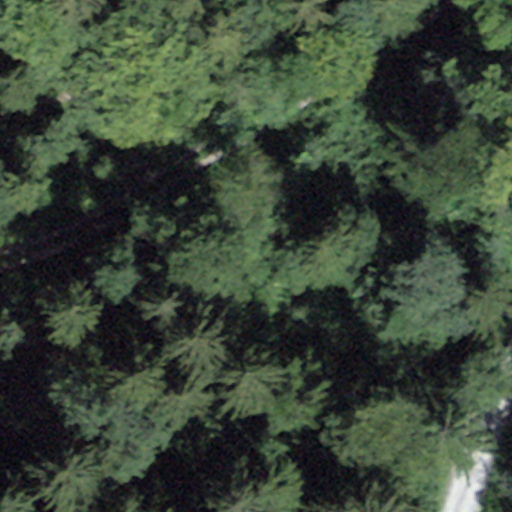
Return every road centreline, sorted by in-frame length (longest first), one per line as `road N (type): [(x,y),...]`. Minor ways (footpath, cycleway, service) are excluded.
road 1 (track): [(0,255),(108,225),(195,155),(431,0)]
road 2 (track): [(454,511),(511,384)]
